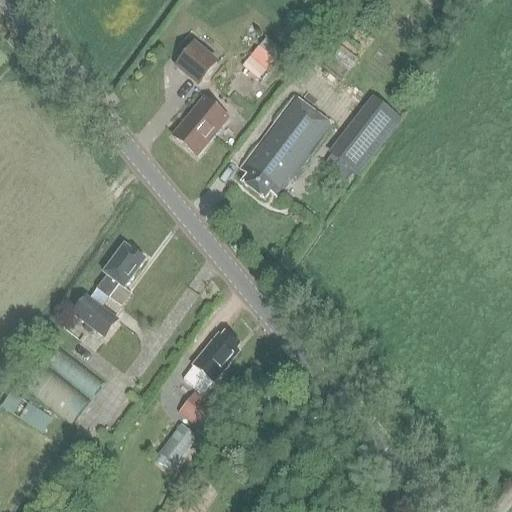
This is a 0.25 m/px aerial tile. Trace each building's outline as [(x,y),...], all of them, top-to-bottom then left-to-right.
[(219,66),(194,45),(174,69),(198,90),(219,66)] [(266,72),(274,63),(258,50),(251,59),(266,72)] [(205,101),(173,139),(196,159),(228,121),(205,101)] [(364,113),(386,131),(396,118),(373,101),(364,113)] [(330,132),(292,103),(239,173),(247,178),(241,186),(263,203),(269,195),(277,201),(330,132)] [(330,156),(353,174),(363,161),(340,144),(330,156)] [(108,301),(119,310),(129,297),(123,292),(145,264),(124,248),(102,276),(106,279),(96,292),(96,293),(88,303),(84,299),(72,316),(85,327),(81,332),(89,337),(93,332),(104,341),(116,324),(100,311),(108,301)] [(192,370),(209,383),(214,387),(238,356),(235,353),(239,347),(225,336),(221,341),(217,338),(199,360),(200,360),(192,370)] [(55,349),(38,370),(86,408),(102,387),(55,349)] [(69,429),(86,408),(38,370),(22,391),(69,429)] [(202,435),(219,414),(195,395),(178,416),(202,435)] [(184,426),(155,457),(171,472),(200,440),(184,426)] [(229,484),(222,496),(237,505),(244,493),(229,484)]
